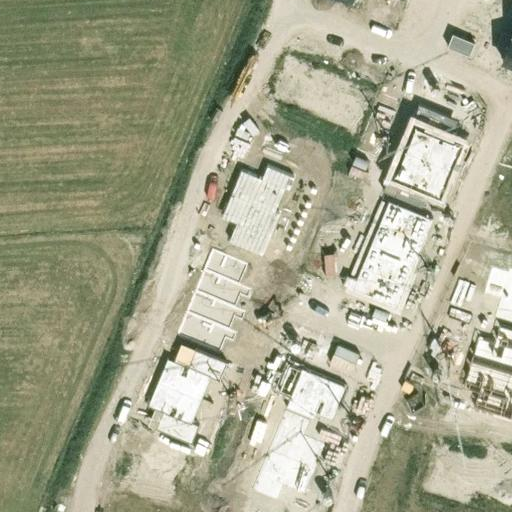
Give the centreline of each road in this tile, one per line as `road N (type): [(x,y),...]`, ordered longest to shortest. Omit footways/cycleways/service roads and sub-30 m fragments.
road 1 (unknown): [(282,12),(508,107),(401,346),(347,511)]
road 2 (residential): [(86,511),(188,234),(286,0)]
road 3 (unknown): [(401,346),(287,305)]
